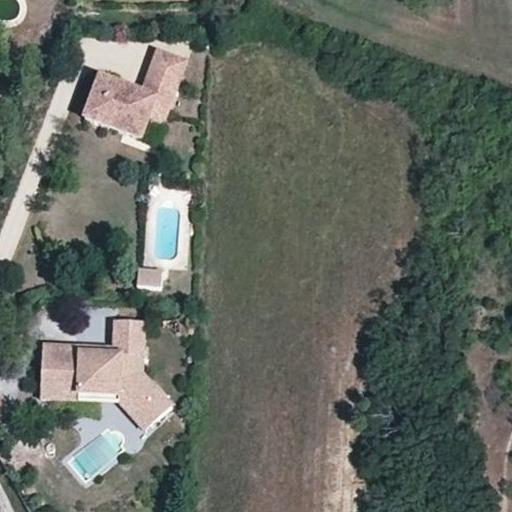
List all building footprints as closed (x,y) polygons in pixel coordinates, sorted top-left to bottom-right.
[(173,95),(183,67),(154,55),(144,83),(173,95)] [(158,133),(173,95),(144,83),(139,96),(128,92),(126,98),(118,95),(121,90),(97,82),(81,125),(104,134),(105,131),(114,131),(115,134),(114,138),(137,147),(144,128),(158,133)] [(128,92),(121,90),(118,95),(126,98),(128,92)] [(138,272),(137,292),(161,293),(161,272),(138,272)] [(112,359),(111,359),(111,368),(80,367),(80,358),(47,357),(47,375),(39,374),(38,410),(80,412),(81,403),(126,405),(139,420),(148,412),(162,425),(171,417),(140,383),(141,333),(113,333),(112,359)] [(111,359),(80,358),(80,367),(111,368),(111,359)] [(145,441),(162,425),(148,412),(139,420),(126,405),(81,403),(80,412),(118,414),(145,441)]
